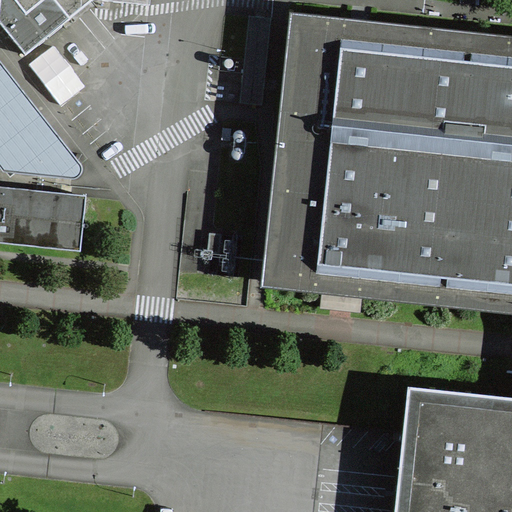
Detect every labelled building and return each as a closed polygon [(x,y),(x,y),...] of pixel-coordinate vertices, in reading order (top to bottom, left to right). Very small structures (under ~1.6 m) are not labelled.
[(11,0),(16,6),(22,14),(39,1),(40,0),(51,0),(66,18),(70,16),(89,0),(99,0),(146,5),(146,0),(11,0)] [(269,16),(247,14),(237,100),(260,103),(269,16)] [(511,511),(511,42),(476,39),(295,20),(278,170),(285,172),(281,203),(274,202),(267,278),(500,305),(511,305),(511,396),(407,385),(399,458),(396,482),(392,511),(511,511)] [(0,64),(0,155),(14,172),(69,178),(70,178),(73,177),(75,176),(77,174),(78,171),(79,167),(78,164),(0,64)] [(0,155),(0,170),(0,171),(14,172),(0,155)] [(83,195),(0,186),(0,242),(78,250),(83,195)] [(220,232),(210,231),(208,250),(217,251),(220,232)]
